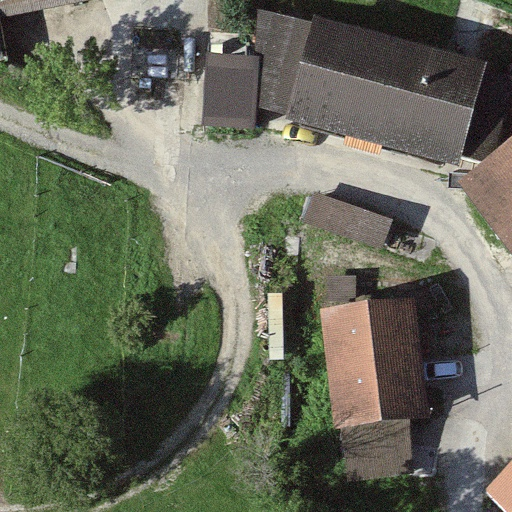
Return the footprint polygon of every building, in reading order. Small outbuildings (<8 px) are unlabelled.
[(0,0),(0,17),(95,0),(0,0)] [(289,126),(314,33),(258,17),(254,62),(208,62),(203,140),(256,141),(259,117),(289,126)] [(488,74),(315,29),(314,33),(289,126),(287,132),(461,178),(465,164),(486,169),(492,146),(511,150),(511,147),(511,73),(510,72),(506,85),(487,80),(488,74)] [(486,169),(456,191),(511,266),(511,149),(511,150),(486,169)] [(387,257),(397,226),(320,201),(310,232),(387,257)] [(417,311),(321,322),(335,440),(344,439),(349,485),(416,477),(410,428),(431,426),(417,311)] [(511,511),(511,474),(486,501),(497,511),(511,511)]
